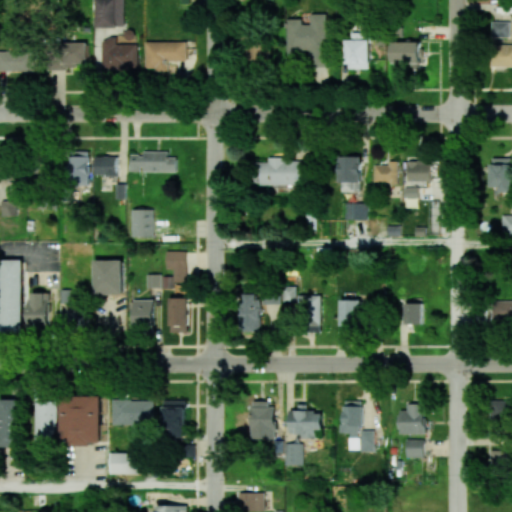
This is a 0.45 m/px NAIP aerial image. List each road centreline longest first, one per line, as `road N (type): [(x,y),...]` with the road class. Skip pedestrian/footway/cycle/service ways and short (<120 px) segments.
road 1 (residential): [(0,364),(511,363)]
road 2 (residential): [(0,113),(511,113)]
road 3 (residential): [(214,511),(214,0)]
road 4 (residential): [(458,511),(458,0)]
